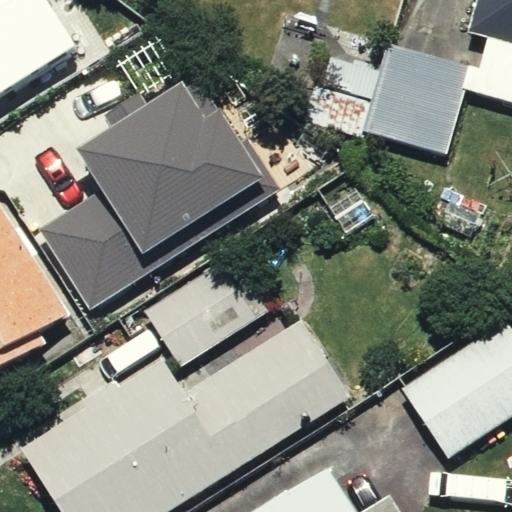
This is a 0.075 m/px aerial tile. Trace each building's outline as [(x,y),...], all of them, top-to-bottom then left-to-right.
[(0,0),(0,123),(94,63),(53,0),(0,0)] [(511,0),(459,0),(452,26),(473,32),(465,61),(458,84),(511,99),(511,0)] [(465,61),(369,33),(362,56),(305,39),(282,117),(435,162),(458,84),(465,61)] [(259,188),(177,66),(70,138),(88,165),(5,221),(69,316),(259,188)] [(69,316),(5,221),(0,214),(0,365),(70,318),(69,316)] [(57,511),(137,511),(334,384),(279,299),(229,332),(185,265),(137,296),(169,345),(15,446),(57,511)] [(511,411),(511,337),(499,316),(386,385),(432,460),(511,411)] [(349,509),(321,465),(247,511),(399,511),(384,487),(349,509)]
